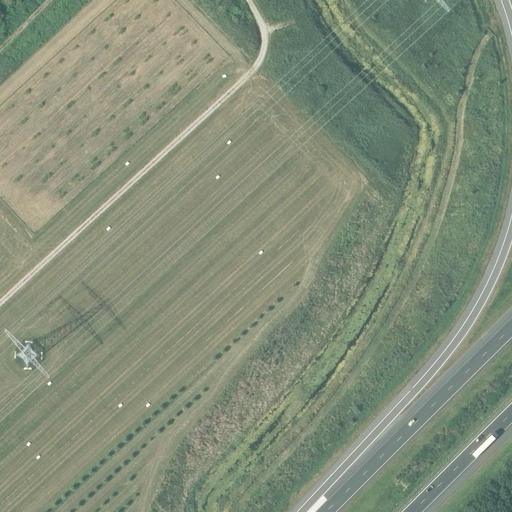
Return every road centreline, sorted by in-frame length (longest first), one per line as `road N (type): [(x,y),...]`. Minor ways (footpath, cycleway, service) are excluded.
road 1 (track): [(248,0),(263,32),(253,71),(0,302)]
road 2 (motorway): [(511,218),(470,317),(304,511)]
road 3 (motorway): [(511,328),(327,511)]
road 4 (motorway): [(412,511),(511,413)]
